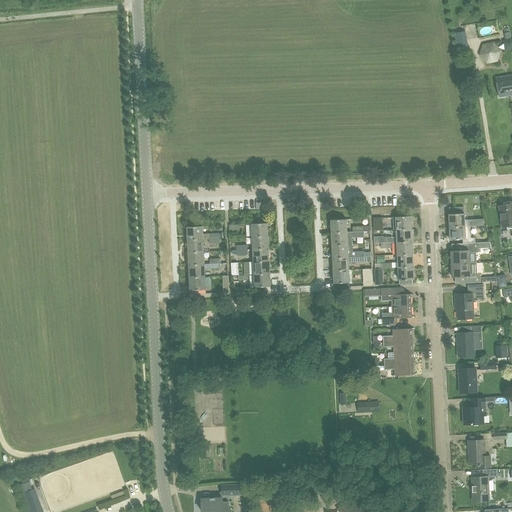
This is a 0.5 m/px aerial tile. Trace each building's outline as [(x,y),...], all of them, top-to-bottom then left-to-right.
[(464,32),(455,33),(458,53),(468,51),(464,32)] [(482,45),(479,55),(486,64),(497,61),(501,51),(494,42),(483,45),(482,45)] [(511,74),(496,77),(499,97),(511,94),(511,74)] [(511,202),(498,205),(502,227),(511,225),(511,233),(511,202)] [(454,214),(449,214),(449,228),(465,227),(470,227),(481,226),(484,226),(484,220),(481,220),(464,221),(464,213),(454,214)] [(395,217),(392,217),(393,229),(396,229),(396,230),(411,230),(410,216),(395,217)] [(382,217),(373,218),(373,230),(379,230),(383,230),(382,217)] [(346,219),(330,220),(331,233),(346,233),(346,232),(346,219)] [(267,223),(252,224),(252,237),(268,236),(267,223)] [(202,227),(187,228),(188,240),(203,239),(208,239),(219,239),(219,237),(223,237),(222,233),(203,234),(202,227)] [(465,227),(449,228),(450,240),(463,239),(463,243),(475,242),(475,238),(471,238),(470,227),(465,227)] [(411,230),(396,230),(396,243),(412,242),(411,230)] [(346,233),(331,233),(332,246),(350,245),(352,245),(352,237),(353,237),(364,236),(363,232),(353,233),(353,232),(346,232),(346,233)] [(268,236),(252,237),(253,250),(268,249),(268,236)] [(203,239),(188,240),(188,253),(203,252),(203,239)] [(412,242),(396,243),(397,255),(412,255),(412,242)] [(451,251),(451,264),(469,263),(476,262),(476,252),(479,252),(478,242),(475,242),(463,243),(463,250),(451,251)] [(350,245),(332,246),(332,258),(365,257),(364,251),(354,252),(354,251),(353,251),(352,245),(350,245)] [(268,249),(253,250),(254,262),(269,262),(268,249)] [(203,252),(188,253),(189,265),(204,265),(203,252)] [(397,262),(381,263),(381,269),(392,268),(398,267),(398,268),(413,267),(412,255),(397,255),(397,262)] [(365,257),(332,258),(333,271),(348,270),(348,262),(365,261),(365,257)] [(254,262),(249,263),(249,275),(254,275),(270,274),(269,262),(254,262)] [(469,263),(451,264),(452,277),(464,277),(465,283),(481,282),(480,277),(480,273),(477,273),(476,262),(469,263)] [(204,265),(189,265),(190,278),(205,277),(204,269),(210,269),(210,264),(204,265)] [(413,267),(398,268),(398,280),(413,279),(413,267)] [(348,270),(333,271),(333,284),(349,283),(349,282),(348,277),(348,270)] [(270,274),(254,275),(255,288),(270,287),(270,274)] [(505,274),(497,276),(499,287),(507,286),(505,274)] [(205,277),(190,278),(190,291),(205,290),(205,277)] [(468,293),(454,294),(455,305),(456,305),(457,319),(473,318),(472,300),(484,300),(483,285),(468,285),(468,293)] [(511,288),(503,289),(504,297),(511,296),(511,288)] [(393,289),(380,290),(381,301),(394,300),(394,306),(410,305),(410,294),(393,295),(393,289)] [(394,312),(381,313),(382,325),(395,324),(394,318),(411,317),(410,305),(394,306),(394,312)] [(469,332),(457,332),(458,357),(474,356),(473,332),(481,331),(481,325),(469,326),(469,332)] [(393,335),(382,336),(383,341),(412,340),(412,328),(393,329),(393,335)] [(412,340),(383,341),(383,347),(393,346),(394,352),(413,351),(412,340)] [(506,345),(496,346),(497,356),(507,355),(506,345)] [(394,358),(383,359),(384,365),(413,363),(413,351),(394,352),(394,358)] [(413,363),(384,365),(384,370),(395,369),(395,376),(414,375),(413,363)] [(475,367),(458,368),(459,392),(476,391),(475,367)] [(473,406),(463,407),(464,425),(482,424),(482,414),(485,414),(484,401),(484,398),(472,398),(473,406)] [(378,403),(358,404),(358,412),(378,411),(378,403)] [(507,432),(493,432),(494,440),(506,439),(506,447),(511,446),(511,432),(507,433),(507,432)] [(484,440),(468,441),(469,464),(478,464),(478,466),(480,466),(480,468),(490,467),(489,456),(485,456),(484,440)] [(483,477),(472,477),(473,501),(489,501),(488,476),(498,476),(498,469),(483,470),(483,477)] [(242,484),(221,484),(221,496),(242,495),(242,484)] [(42,511),(34,489),(25,493),(31,511),(42,511)] [(367,511),(358,497),(339,509),(340,511),(367,511)] [(222,498),(201,498),(201,511),(207,511),(211,511),(222,511),(223,511),(222,498)]
